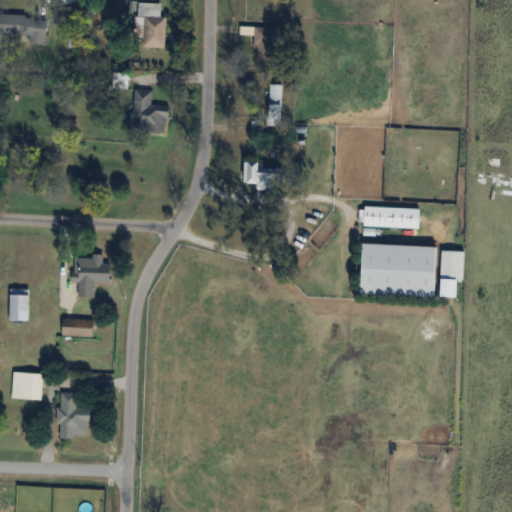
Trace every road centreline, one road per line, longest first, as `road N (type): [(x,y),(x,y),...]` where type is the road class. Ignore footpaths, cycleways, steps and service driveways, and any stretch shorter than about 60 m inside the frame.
road 1 (residential): [(126,471),(137,299),(174,231)]
road 2 (residential): [(174,231),(201,164),(210,0)]
road 3 (residential): [(174,231),(0,218)]
road 4 (residential): [(126,471),(0,467)]
